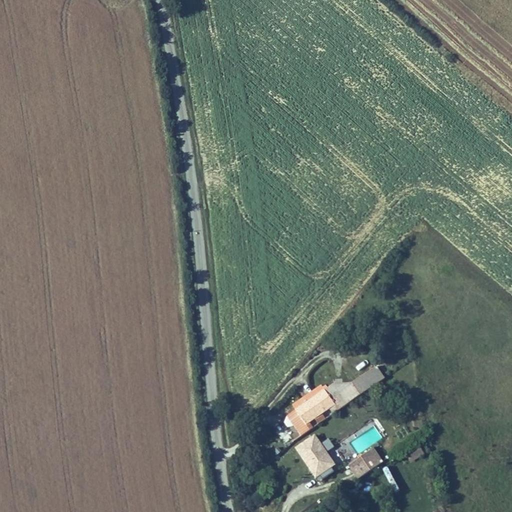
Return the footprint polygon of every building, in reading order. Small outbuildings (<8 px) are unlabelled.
[(361,397),(386,380),(378,368),(353,385),(361,397)] [(361,397),(353,385),(334,386),(347,407),(361,397)] [(296,410),(326,391),(322,386),(293,405),(296,410)] [(306,426),(309,424),(314,420),(321,416),(329,410),(334,416),(347,407),(334,386),(326,391),(296,410),(306,426)] [(313,430),(309,424),(306,426),(296,410),(287,416),(301,438),(313,430)] [(325,422),(321,416),(314,420),(319,426),(325,422)] [(323,476),(333,469),(326,459),(330,457),(316,437),(299,449),(309,464),(312,468),(308,470),(315,481),(323,476)] [(410,462),(424,456),(421,449),(407,454),(410,462)] [(384,464),(374,450),(350,466),(359,480),(384,464)] [(330,457),(326,459),(333,469),(323,476),(325,480),(339,471),(330,457)] [(426,493),(434,493),(434,484),(426,483),(426,493)]
